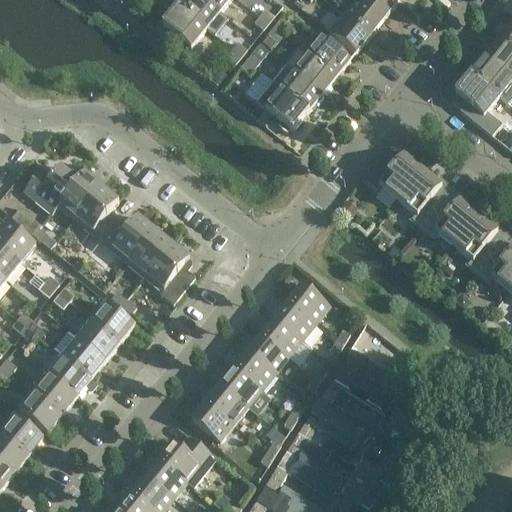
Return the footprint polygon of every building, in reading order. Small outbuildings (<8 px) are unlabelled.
[(220,17),(199,0),(187,0),(179,11),(206,34),(220,17)] [(233,0),(232,0),(199,0),(220,17),(233,0)] [(397,8),(386,0),(361,0),(358,4),(384,25),(397,8)] [(403,0),(386,0),(397,8),(403,0)] [(384,25),(358,4),(344,21),(370,42),(384,25)] [(206,34),(179,11),(163,31),(166,33),(163,37),(172,44),(175,41),(190,54),(206,34)] [(269,29),(275,21),(266,14),(259,21),(269,29)] [(269,29),(259,21),(254,28),(264,36),(269,29)] [(370,42),(344,21),(330,38),(356,59),(370,42)] [(289,32),(280,25),(273,33),(282,41),(289,32)] [(511,28),(499,44),(511,54),(511,28)] [(282,41),(273,33),(268,39),(278,47),(282,41)] [(350,66),(323,43),(313,36),(299,54),(308,62),(336,84),(350,66)] [(511,54),(499,44),(485,62),(511,83),(511,54)] [(242,63),(248,55),(238,47),(232,55),(242,63)] [(242,63),(232,55),(227,61),(236,69),(242,63)] [(262,66),(252,58),(246,66),(255,74),(262,66)] [(336,84),(308,62),(295,78),(322,100),(336,84)] [(511,86),(511,83),(485,62),(470,80),(499,103),(511,86)] [(255,74),(246,66),(241,73),(250,80),(255,74)] [(322,100),(295,78),(285,70),(271,86),(273,87),(309,117),(322,100)] [(499,103),(470,80),(456,98),(459,101),(454,107),(461,113),(459,115),(490,139),(500,126),(488,117),(499,103)] [(273,87),(258,105),(267,112),(265,115),(281,128),(278,132),(286,138),(289,134),(292,137),(309,117),(273,87)] [(379,191),(398,206),(422,175),(403,160),(402,161),(393,154),(366,186),(376,194),(379,191)] [(59,211),(61,213),(88,180),(84,177),(78,184),(61,170),(51,182),(41,174),(24,195),(53,218),(59,211)] [(442,191),(422,175),(398,206),(415,219),(411,223),(422,232),(441,209),(433,202),(442,191)] [(88,180),(61,213),(82,229),(108,196),(88,180)] [(108,196),(82,229),(102,246),(118,226),(109,218),(119,205),(108,196)] [(450,216),(441,209),(422,232),(432,240),(436,236),(454,251),(478,221),(459,205),(450,216)] [(346,223),(353,214),(346,208),(338,217),(346,223)] [(12,222),(31,237),(39,227),(20,212),(12,222)] [(128,233),(118,226),(102,246),(122,262),(149,229),(138,220),(128,233)] [(498,237),(478,221),(454,251),(471,265),(468,269),(478,277),(497,254),(489,248),(498,237)] [(37,250),(8,227),(0,236),(0,251),(22,269),(37,250)] [(149,229),(122,262),(142,279),(169,246),(149,229)] [(42,246),(52,254),(57,247),(48,238),(42,246)] [(169,246),(142,279),(163,295),(160,299),(174,310),(195,283),(194,282),(193,283),(186,277),(187,276),(186,275),(190,270),(190,265),(189,264),(190,263),(169,246)] [(395,263),(401,256),(391,248),(386,255),(395,263)] [(22,269),(0,251),(0,280),(7,286),(22,269)] [(46,254),(38,266),(35,264),(30,271),(47,282),(60,264),(46,254)] [(511,254),(506,261),(497,254),(478,277),(490,286),(493,282),(509,296),(511,292),(511,254)] [(55,296),(60,289),(50,281),(45,287),(55,296)] [(55,296),(45,287),(39,294),(49,303),(55,296)] [(303,288),(289,306),(317,328),(331,311),(303,288)] [(75,301),(65,293),(60,299),(70,307),(75,301)] [(118,308),(124,301),(117,296),(112,303),(118,308)] [(70,307),(60,299),(54,306),(64,314),(70,307)] [(118,308),(131,319),(137,312),(124,301),(118,308)] [(317,328),(289,306),(275,322),(303,345),(317,328)] [(135,330),(108,307),(93,325),(121,348),(135,330)] [(23,318),(18,325),(28,333),(34,326),(23,318)] [(275,322),(261,339),(289,362),(299,370),(312,353),(303,345),(275,322)] [(18,325),(13,331),(23,340),(28,333),(18,325)] [(121,348),(93,325),(78,343),(106,366),(121,348)] [(34,326),(28,333),(39,341),(44,335),(34,326)] [(28,333),(23,340),(33,348),(39,341),(28,333)] [(344,349),(350,339),(343,334),(336,345),(344,349)] [(68,335),(54,353),(64,361),(92,384),(106,366),(78,343),(68,335)] [(289,362),(261,339),(248,356),(276,379),(289,362)] [(344,349),(336,345),(330,355),(337,360),(344,349)] [(352,352),(334,382),(388,415),(407,387),(352,352)] [(276,379),(248,356),(234,373),(262,396),(276,379)] [(64,361),(49,379),(77,402),(84,393),(88,396),(92,395),(98,389),(92,384),(64,361)] [(17,372),(7,363),(2,370),(12,378),(17,372)] [(12,378),(2,370),(0,372),(0,379),(7,385),(12,378)] [(321,386),(327,376),(320,371),(313,382),(321,386)] [(262,396),(234,373),(220,390),(248,413),(262,396)] [(77,402),(49,379),(35,397),(63,419),(77,402)] [(321,386),(313,382),(307,392),(314,397),(321,386)] [(248,413),(220,390),(207,407),(235,429),(248,413)] [(63,419),(35,397),(20,415),(48,438),(63,419)] [(317,432),(357,458),(371,437),(322,406),(320,404),(300,437),(310,444),(317,432)] [(235,429),(207,407),(192,424),(220,447),(235,429)] [(298,423),(304,413),(297,408),(290,419),(298,423)] [(298,423),(290,419),(284,429),(291,434),(298,423)] [(44,442),(16,420),(1,438),(29,461),(44,442)] [(29,461),(1,438),(0,439),(0,466),(14,479),(29,461)] [(329,457),(310,444),(299,438),(288,456),(299,464),(291,477),(330,502),(344,481),(323,467),(329,457)] [(218,465),(192,442),(183,453),(175,446),(167,455),(163,452),(159,453),(154,459),(196,492),(218,465)] [(274,445),(267,456),(274,460),(281,450),(274,445)] [(260,466),(261,467),(252,480),(259,486),(274,460),(267,456),(260,466)] [(196,492),(154,459),(149,465),(149,469),(153,472),(147,481),(175,503),(187,488),(195,493),(196,492)] [(14,479),(0,466),(0,496),(14,479)] [(364,505),(373,511),(386,511),(397,498),(391,494),(402,478),(391,469),(381,483),(380,483),(364,505)] [(167,511),(175,503),(147,481),(133,497),(150,511),(167,511)] [(310,511),(313,509),(284,490),(278,500),(266,492),(258,505),(268,511),(310,511)] [(150,511),(133,497),(121,511),(150,511)]
